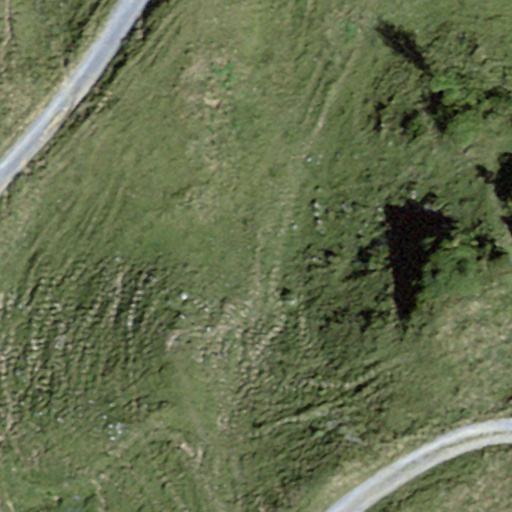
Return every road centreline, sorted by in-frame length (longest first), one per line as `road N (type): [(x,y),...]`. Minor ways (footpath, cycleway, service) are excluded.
road 1 (track): [(0,178),(134,0)]
road 2 (track): [(511,429),(460,438),(395,472),(347,511)]
